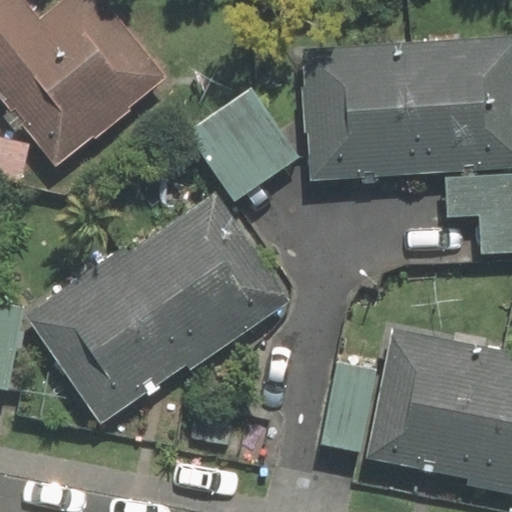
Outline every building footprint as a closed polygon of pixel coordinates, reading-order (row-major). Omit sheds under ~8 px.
[(59,1),(35,21),(16,0),(0,0),(0,115),(51,177),(169,78),(103,0),(78,0),(67,10),(59,1)] [(511,40),(298,54),(306,185),(511,172),(511,40)] [(249,91),(181,139),(231,210),(299,162),(249,91)] [(511,180),(437,183),(438,225),(474,224),(475,260),(511,258),(511,180)] [(74,287),(23,321),(97,433),(283,309),(209,197),(104,267),(93,249),(62,270),(74,287)] [(0,400),(10,402),(20,308),(0,305),(0,400)] [(511,359),(388,335),(362,468),(511,496),(511,359)] [(354,462),(373,373),(332,364),(312,453),(354,462)]
